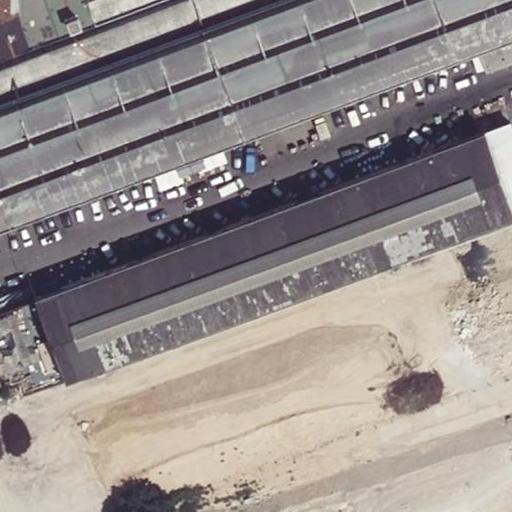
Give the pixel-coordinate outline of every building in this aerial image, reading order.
[(511,0),(0,0),(0,224),(9,221),(10,224),(13,223),(15,222),(14,219),(33,212),(33,215),(38,213),(37,210),(56,204),(57,206),(59,205),(62,204),(61,201),(79,195),(80,197),(86,195),(84,193),(103,186),(104,188),(108,187),(108,184),(126,177),(127,180),(132,178),(131,175),(149,168),(151,171),(155,169),(155,166),(168,161),(173,160),(175,162),(184,159),(183,156),(191,153),(193,156),(202,152),(201,149),(206,147),(220,143),(221,145),(226,143),(225,140),(232,138),(240,159),(256,153),(249,135),(251,134),(250,131),(288,117),(289,120),(296,118),(295,114),(313,108),(314,110),(319,109),(319,106),(336,99),(337,102),(343,100),(342,97),(360,90),(361,93),(366,92),(366,89),(384,82),(385,84),(389,83),(389,80),(407,73),(408,75),(412,74),(412,71),(430,64),(431,66),(436,65),(436,62),(453,56),(455,58),(462,56),(461,53),(478,46),(511,33),(511,0)] [(511,33),(478,46),(487,70),(511,60),(511,33)] [(479,116),(453,124),(456,134),(482,125),(479,116)] [(511,200),(511,125),(511,122),(487,131),(511,200)] [(64,379),(511,220),(511,200),(487,131),(486,128),(38,294),(38,296),(64,379)] [(173,160),(168,161),(177,183),(215,168),(206,147),(201,149),(202,152),(193,156),(191,153),(183,156),(184,159),(175,162),(173,160)] [(24,392),(64,379),(38,296),(0,309),(0,388),(20,381),(24,392)] [(440,391),(413,301),(359,317),(385,407),(440,391)] [(150,437),(167,496),(252,471),(235,413),(150,437)] [(30,463),(41,511),(81,511),(106,506),(92,448),(30,463)]
